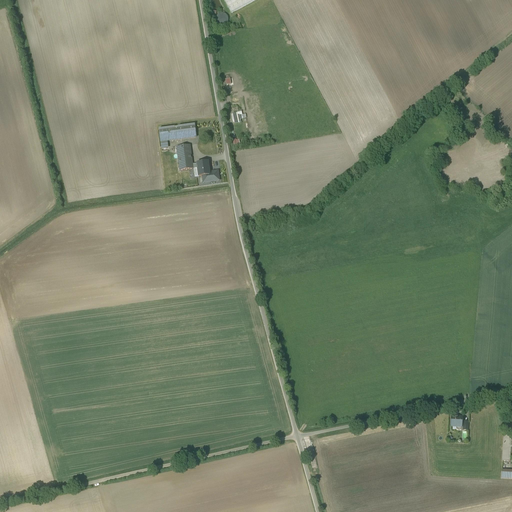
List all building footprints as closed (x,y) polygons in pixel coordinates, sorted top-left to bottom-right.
[(223,0),(231,14),(256,0),(223,0)] [(228,22),(228,20),(228,17),(226,15),(224,14),(221,13),(219,14),(216,15),(215,17),(215,20),(215,23),(217,25),(219,26),(222,27),(224,26),(226,25),(228,22)] [(241,119),(244,118),(243,111),(233,113),(236,124),(242,123),(241,119)] [(194,126),(168,129),(170,141),(196,138),(194,126)] [(481,129),(465,135),(466,137),(465,138),(467,142),(462,143),(466,153),(470,151),(471,151),(487,145),(481,129)] [(189,146),(177,147),(180,171),(193,169),(192,165),(189,146)] [(449,162),(449,160),(449,158),(447,156),(446,155),(443,154),(441,155),(439,156),(438,158),(438,160),(438,163),(439,165),(441,166),(444,166),(446,166),(448,164),(449,162)] [(492,156),(464,167),(469,183),(486,176),(488,181),(500,176),(492,156)] [(208,162),(197,164),(198,168),(199,177),(209,175),(209,170),(208,163),(208,162)] [(452,167),(438,173),(443,187),(457,182),(452,167)] [(462,418),(451,417),(451,426),(457,426),(457,427),(462,427),(462,418)] [(511,436),(504,435),(502,461),(510,462),(510,453),(511,448),(510,448),(511,436)] [(511,479),(511,469),(503,470),(503,479),(511,479)]
